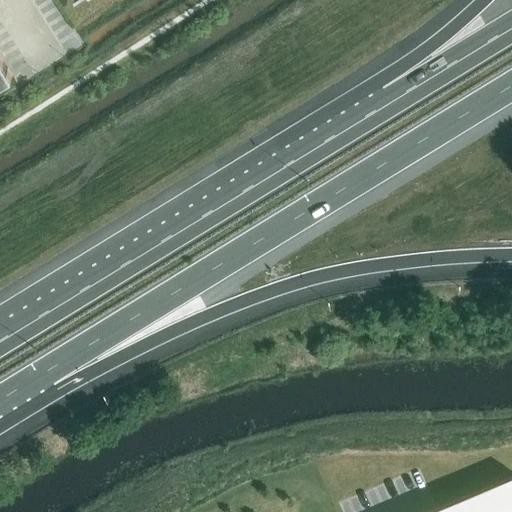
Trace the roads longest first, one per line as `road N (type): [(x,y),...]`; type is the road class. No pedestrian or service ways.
road 1 (motorway): [(40,375),(511,87)]
road 2 (motorway): [(40,375),(327,273),(511,255)]
road 3 (motorway): [(393,99),(0,340)]
road 4 (motorway): [(511,26),(393,99)]
road 5 (motorway): [(484,0),(393,99)]
